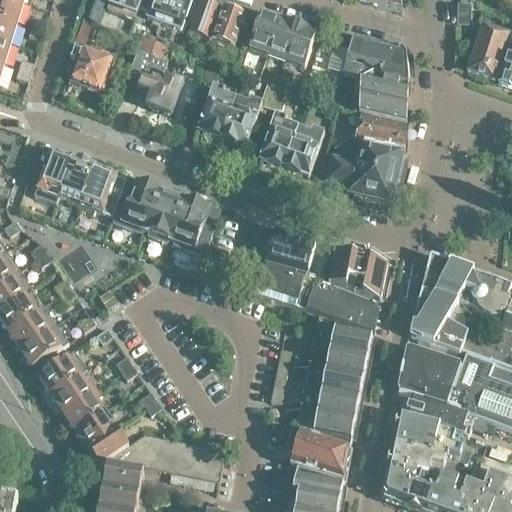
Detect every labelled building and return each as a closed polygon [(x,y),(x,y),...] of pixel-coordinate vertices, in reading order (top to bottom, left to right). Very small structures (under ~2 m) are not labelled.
[(24,7),(19,5),(5,0),(0,0),(0,23),(17,29),(24,7)] [(89,0),(82,21),(99,27),(108,0),(89,0)] [(134,23),(135,23),(137,18),(143,0),(112,0),(110,8),(108,14),(123,19),(125,13),(136,17),(134,23)] [(192,0),(154,0),(147,20),(182,32),(192,0)] [(399,0),(345,0),(402,17),(399,0)] [(234,51),(245,19),(201,3),(189,34),(212,43),(234,51)] [(469,10),(464,10),(459,10),(459,28),(469,28),(469,10)] [(268,60),(280,24),(261,18),(249,54),(268,60)] [(0,45),(11,49),(17,29),(0,23),(0,45)] [(34,23),(31,33),(44,37),(47,27),(34,23)] [(286,66),(298,30),(280,24),(268,60),(286,66)] [(85,48),(92,28),(82,25),(75,45),(85,48)] [(483,29),(475,56),(468,77),(478,81),(494,86),(496,81),(510,38),(483,29)] [(305,72),(317,37),(298,30),(286,66),(305,72)] [(41,46),(44,37),(31,33),(28,42),(41,46)] [(130,43),(119,39),(116,46),(127,51),(130,43)] [(143,41),(142,43),(129,78),(136,81),(137,79),(142,81),(138,93),(144,96),(147,105),(146,108),(148,112),(168,119),(171,117),(174,110),(182,86),(163,79),(168,64),(164,63),(168,51),(143,41)] [(343,76),(361,81),(380,87),(380,78),(408,83),(406,57),(402,53),(354,41),(352,49),(343,76)] [(0,68),(4,70),(11,49),(0,45),(0,68)] [(511,46),(498,86),(498,88),(511,93),(511,46)] [(101,94),(102,92),(113,64),(83,52),(70,86),(97,96),(101,94)] [(31,78),(34,68),(21,65),(18,74),(31,78)] [(222,73),(209,68),(203,85),(217,90),(222,73)] [(252,83),(254,78),(255,75),(243,71),(241,79),(252,83)] [(28,87),(31,78),(18,74),(16,83),(28,87)] [(271,76),(268,84),(279,87),(282,80),(271,76)] [(406,130),(408,83),(380,78),(380,87),(361,81),(363,118),(363,119),(406,130)] [(293,83),(282,80),(279,87),(290,91),(293,83)] [(316,104),(330,108),(336,89),(321,85),(316,104)] [(262,109),(269,112),(276,91),(268,89),(262,108),(250,104),(249,108),(236,103),(222,144),(247,153),(250,145),(262,109)] [(222,144),(236,103),(223,99),(224,95),(213,91),(197,134),(222,144)] [(289,96),(276,91),(269,112),(282,116),(289,96)] [(322,111),(319,120),(333,125),(336,115),(322,111)] [(405,159),(406,130),(363,119),(356,148),(405,160),(405,159)] [(284,173),(298,132),(285,127),(286,123),(279,122),(275,120),(259,164),(284,173)] [(309,182),(314,167),(324,137),(312,134),(311,137),(298,132),(284,173),(309,182)] [(21,163),(25,151),(14,147),(10,159),(21,163)] [(402,170),(405,160),(356,148),(356,149),(352,148),(348,160),(357,162),(356,168),(357,169),(356,173),(399,183),(401,177),(402,170)] [(56,211),(73,164),(72,164),(71,161),(63,158),(60,160),(51,156),(34,203),(56,211)] [(19,171),(21,163),(10,159),(8,167),(19,171)] [(357,169),(356,168),(333,162),(333,164),(324,162),(320,174),(317,184),(351,193),(352,193),(356,173),(357,169)] [(83,213),(98,172),(96,173),(95,173),(95,172),(76,165),(61,206),(80,212),(79,216),(80,217),(81,213),(83,213)] [(112,223),(122,196),(126,185),(117,181),(107,177),(107,174),(99,171),(98,172),(83,213),(92,217),(112,223)] [(395,202),(399,183),(356,173),(352,193),(351,193),(351,195),(354,200),(358,201),(364,204),(367,206),(383,210),(386,210),(387,210),(390,209),(391,208),(393,206),(393,205),(395,204),(395,202)] [(203,209),(202,209),(190,204),(189,207),(186,206),(178,203),(178,202),(178,201),(178,200),(177,200),(164,195),(164,197),(157,195),(158,193),(146,188),(145,188),(144,188),(143,189),(143,190),(137,188),(133,200),(122,196),(112,223),(111,224),(114,225),(113,228),(141,238),(143,235),(149,237),(148,241),(167,247),(168,244),(175,246),(174,250),(202,260),(203,256),(205,257),(215,229),(205,226),(209,214),(203,212),(203,211),(203,210),(203,209)] [(9,204),(12,194),(8,193),(0,189),(0,200),(5,202),(9,204)] [(21,234),(15,226),(4,233),(10,242),(21,234)] [(97,233),(93,242),(103,246),(107,236),(97,233)] [(308,278),(316,249),(301,245),(276,238),(266,268),(307,281),(308,278)] [(30,257),(36,265),(47,258),(41,249),(30,257)] [(337,256),(329,253),(323,283),(322,287),(380,306),(388,269),(369,265),(357,262),(357,261),(354,260),(337,256)] [(0,289),(20,276),(7,257),(0,262),(0,289)] [(41,273),(52,266),(47,258),(36,265),(41,273)] [(511,295),(508,294),(507,294),(507,293),(506,292),(506,291),(496,288),(496,287),(496,286),(496,285),(495,285),(494,286),(491,285),(490,283),(430,261),(430,263),(430,264),(430,265),(430,266),(428,270),(427,273),(426,278),(425,282),(425,284),(424,289),(424,291),(424,292),(423,292),(423,293),(422,293),(422,294),(422,295),(458,307),(459,304),(463,306),(475,310),(485,318),(491,320),(505,323),(501,334),(511,337),(511,295)] [(321,294),(322,287),(323,283),(308,278),(307,281),(266,268),(265,267),(254,301),(306,317),(314,291),(321,294)] [(0,315),(32,294),(20,276),(0,289),(0,315)] [(54,292),(60,302),(71,294),(65,285),(54,292)] [(380,306),(322,287),(321,294),(314,291),(306,317),(319,322),(373,340),(373,337),(378,314),(380,306)] [(45,312),(32,294),(0,315),(0,324),(8,337),(45,312)] [(65,309),(76,301),(71,294),(60,302),(65,309)] [(118,307),(110,295),(99,302),(107,314),(118,307)] [(460,310),(458,307),(422,295),(421,297),(422,297),(413,337),(435,348),(435,347),(447,353),(447,354),(459,358),(461,357),(464,358),(488,367),(489,366),(511,375),(511,337),(501,334),(498,341),(464,336),(464,334),(465,332),(465,328),(464,324),(464,321),(463,318),(462,316),(461,313),(460,310)] [(20,355),(57,330),(45,312),(8,337),(20,355)] [(95,330),(90,321),(79,329),(84,337),(95,330)] [(351,445),(373,340),(319,322),(296,435),(350,453),(351,445)] [(69,348),(57,330),(20,355),(32,372),(69,348)] [(108,334),(96,341),(102,349),(113,342),(108,334)] [(452,395),(464,358),(461,357),(459,358),(447,354),(442,362),(408,352),(404,372),(403,374),(405,375),(403,380),(402,380),(401,383),(402,383),(399,398),(411,402),(464,419),(466,415),(460,413),(465,400),(452,395)] [(290,366),(291,358),(291,356),(281,354),(279,364),(290,366)] [(51,400),(80,380),(87,375),(74,356),(38,381),(51,400)] [(511,375),(489,366),(488,367),(464,358),(452,395),(465,400),(460,413),(466,415),(464,419),(475,423),(474,423),(511,437),(511,375)] [(116,369),(122,378),(133,371),(127,362),(116,369)] [(289,370),(278,368),(276,378),(287,380),(289,370)] [(127,385),(138,378),(133,371),(122,378),(127,385)] [(285,389),(287,380),(276,378),(274,387),(285,389)] [(63,418),(98,395),(92,387),(87,390),(80,380),(51,400),(63,418)] [(285,389),(274,387),(272,397),(283,399),(285,389)] [(105,416),(98,406),(103,403),(98,395),(63,418),(75,436),(105,416)] [(281,409),(283,399),(272,397),(270,406),(281,409)] [(140,405),(146,414),(157,406),(151,398),(140,405)] [(467,443),(474,423),(475,423),(464,419),(411,402),(404,424),(435,432),(455,438),(467,443)] [(162,414),(157,406),(146,414),(151,421),(162,414)] [(87,454),(117,434),(105,416),(75,436),(87,454)] [(451,449),(452,448),(455,438),(435,432),(404,424),(398,423),(391,453),(446,465),(448,459),(459,462),(462,453),(451,449)] [(344,486),(350,453),(296,435),(274,428),(267,453),(280,457),(294,462),(291,471),(291,472),(344,486)] [(129,451),(128,451),(117,434),(87,454),(99,471),(107,466),(129,451)] [(144,440),(128,451),(129,451),(107,466),(219,488),(225,455),(144,440)] [(429,481),(431,471),(444,474),(446,465),(391,453),(386,477),(407,481),(405,486),(411,487),(416,486),(417,479),(429,481)] [(343,487),(344,486),(291,472),(278,469),(273,496),(292,499),(291,509),(290,511),(338,511),(343,490),(343,487)] [(437,497),(443,481),(441,481),(444,474),(431,471),(429,481),(417,479),(416,486),(411,487),(412,488),(414,491),(413,493),(406,511),(423,511),(430,494),(437,497)] [(108,473),(100,511),(137,511),(143,479),(108,473)] [(412,488),(411,487),(405,486),(407,481),(386,477),(382,499),(385,504),(385,505),(387,505),(404,511),(406,511),(413,493),(414,491),(412,488)] [(511,511),(511,488),(503,486),(488,480),(483,495),(468,490),(458,511),(511,511)] [(458,511),(468,490),(443,481),(437,497),(430,494),(423,511),(458,511)] [(0,511),(16,511),(18,505),(0,502),(0,511)]
